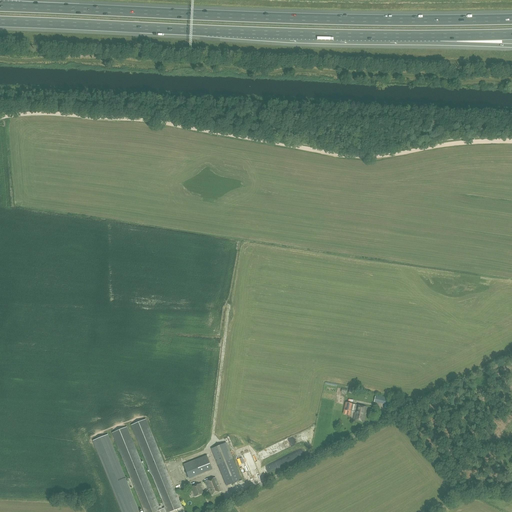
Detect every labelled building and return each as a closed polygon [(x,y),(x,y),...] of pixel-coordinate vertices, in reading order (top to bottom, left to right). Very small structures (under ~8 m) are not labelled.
[(381,396),(379,404),(387,406),(388,404),(391,405),(392,400),(389,399),(389,398),(381,396)] [(356,405),(345,402),(344,410),(355,413),(353,420),(364,422),(367,407),(356,405)] [(127,427),(112,433),(144,511),(169,511),(182,507),(146,419),(131,425),(165,508),(162,509),(161,506),(159,507),(127,427)] [(93,441),(121,511),(138,511),(107,435),(93,441)] [(241,480),(232,458),(226,443),(211,449),(226,486),(241,480)] [(189,479),(213,470),(207,455),(183,464),(189,479)] [(221,491),(219,485),(215,477),(205,482),(208,490),(211,496),(221,491)] [(203,493),(200,484),(192,487),(195,496),(203,493)]
